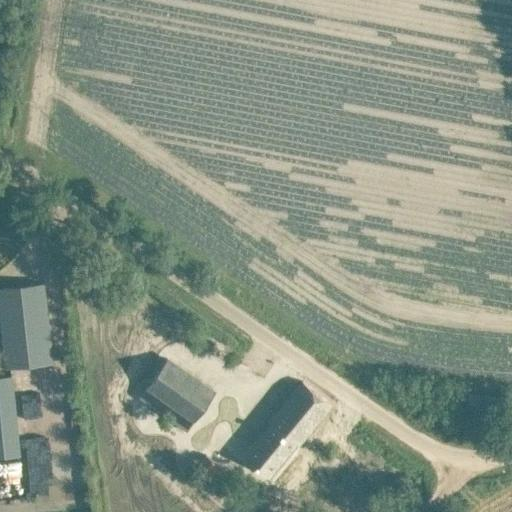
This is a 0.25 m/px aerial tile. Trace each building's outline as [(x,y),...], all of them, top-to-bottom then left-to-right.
[(27,210),(41,211),(41,195),(27,195),(27,210)] [(44,283),(0,287),(0,321),(5,367),(52,362),(44,283)] [(139,396),(186,430),(229,371),(181,337),(139,396)] [(0,455),(20,454),(12,374),(0,375),(0,455)] [(297,443),(299,444),(332,404),(303,380),(270,421),(272,423),(247,454),(272,474),(297,443)] [(466,407),(495,411),(497,396),(468,393),(466,407)] [(35,431),(52,431),(52,411),(35,411),(35,431)] [(201,425),(193,441),(217,453),(225,437),(201,425)] [(195,445),(185,460),(209,478),(222,486),(232,471),(195,445)] [(71,511),(66,467),(0,476),(0,511),(71,511)] [(243,469),(233,481),(252,496),(262,484),(243,469)]
